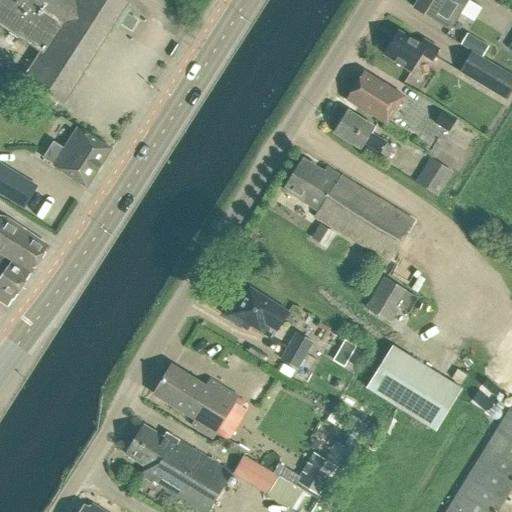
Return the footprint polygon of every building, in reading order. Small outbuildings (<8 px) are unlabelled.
[(0,0),(0,25),(42,52),(24,79),(61,103),(114,20),(121,25),(128,14),(121,10),(126,2),(122,0),(0,0)] [(416,0),(412,7),(436,21),(449,28),(466,0),(416,0)] [(457,23),(465,32),(479,20),(470,11),(457,23)] [(421,43),(399,29),(383,54),(411,71),(422,54),(433,61),(441,48),(424,37),(421,43)] [(483,59),(491,47),(468,33),(461,45),(483,59)] [(506,98),(511,87),(511,76),(472,54),(461,73),(506,98)] [(386,125),(396,109),(404,97),(364,72),(346,100),(386,125)] [(380,153),(388,141),(371,132),(375,125),(348,109),(333,133),(361,150),(365,144),(380,153)] [(435,122),(449,131),(456,120),(441,112),(435,122)] [(111,149),(77,127),(64,147),(54,141),(44,158),(54,164),(53,165),(56,167),(56,168),(87,187),(111,149)] [(389,159),(394,150),(386,145),(381,154),(389,159)] [(18,149),(10,166),(22,172),(30,154),(18,149)] [(324,170),(303,157),(283,188),(324,214),(321,219),(389,262),(415,221),(327,166),(324,170)] [(438,194),(453,171),(431,157),(416,180),(438,194)] [(397,199),(416,177),(400,163),(380,184),(397,199)] [(11,171),(0,189),(0,192),(26,209),(39,189),(11,171)] [(294,254),(302,241),(360,273),(370,255),(259,193),(251,208),(284,227),(275,243),(294,254)] [(0,253),(32,273),(49,246),(1,216),(0,215),(0,253)] [(11,263),(0,256),(0,300),(9,306),(13,300),(14,300),(30,275),(11,262),(11,263)] [(408,314),(417,298),(384,278),(366,307),(389,321),(398,307),(408,314)] [(288,311),(250,286),(241,299),(236,296),(224,314),(242,326),(245,321),(263,332),(268,325),(276,330),(288,311)] [(299,370),(314,343),(295,332),(280,359),(299,370)] [(346,341),(340,352),(351,358),(355,351),(356,350),(357,348),(346,341)] [(251,346),(247,354),(261,362),(266,355),(251,346)] [(434,431),(460,389),(392,346),(366,388),(434,431)] [(206,387),(171,366),(154,394),(196,420),(192,425),(212,437),(224,418),(238,427),(250,408),(247,401),(211,379),(206,387)] [(511,511),(511,400),(443,511),(511,511)] [(164,435),(144,423),(125,454),(146,467),(140,476),(198,511),(206,511),(232,472),(167,431),(164,435)] [(321,494),(338,469),(317,455),(319,451),(311,446),(302,460),(310,465),(300,480),(321,494)] [(268,494),(279,476),(244,455),(233,473),(268,494)] [(274,493),(280,503),(295,494),(290,484),(274,493)] [(80,511),(107,511),(93,503),(90,507),(85,504),(80,511)]
